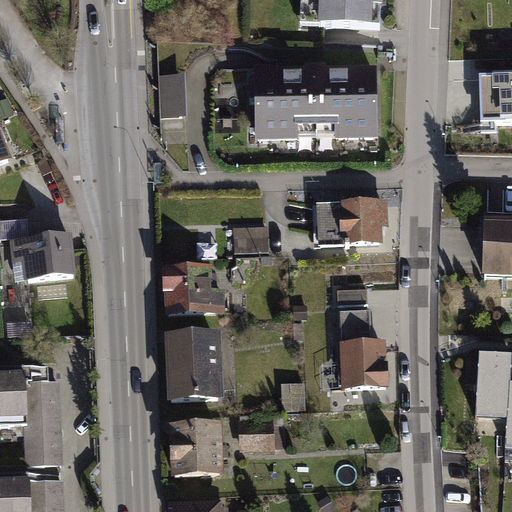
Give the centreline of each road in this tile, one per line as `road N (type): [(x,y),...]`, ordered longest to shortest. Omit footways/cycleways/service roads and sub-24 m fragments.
road 1 (secondary): [(107,0),(135,511)]
road 2 (residential): [(418,174),(414,355),(422,511)]
road 3 (residential): [(426,0),(418,174)]
